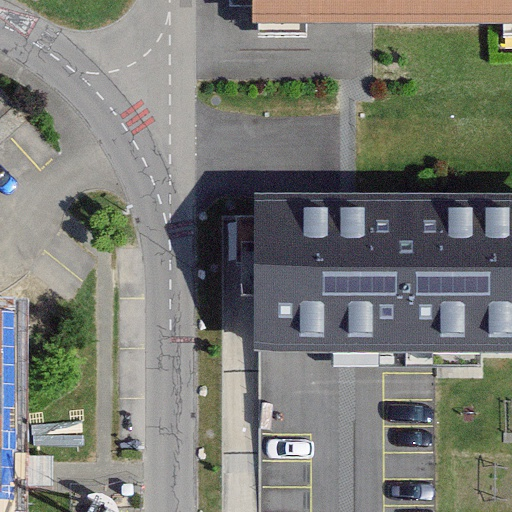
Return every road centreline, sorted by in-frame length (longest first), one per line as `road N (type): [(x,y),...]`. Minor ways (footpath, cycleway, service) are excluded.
road 1 (residential): [(172,239),(171,511)]
road 2 (residential): [(172,239),(172,9)]
road 3 (residential): [(76,75),(156,185),(172,239)]
road 4 (residential): [(76,75),(102,83),(147,69),(166,40),(172,9)]
